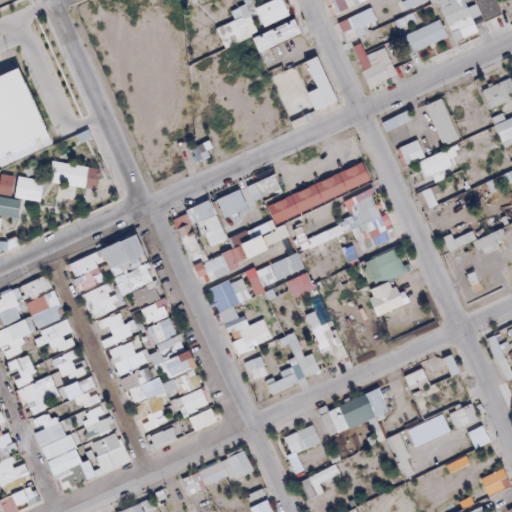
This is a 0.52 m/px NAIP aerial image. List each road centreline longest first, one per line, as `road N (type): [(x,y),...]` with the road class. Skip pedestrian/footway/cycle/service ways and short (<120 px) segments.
road 1 (residential): [(287,511),(50,0)]
road 2 (residential): [(511,43),(0,274)]
road 3 (residential): [(511,305),(61,511)]
road 4 (residential): [(511,447),(306,0)]
road 5 (residential): [(46,255),(144,471)]
road 6 (residential): [(0,389),(53,511)]
